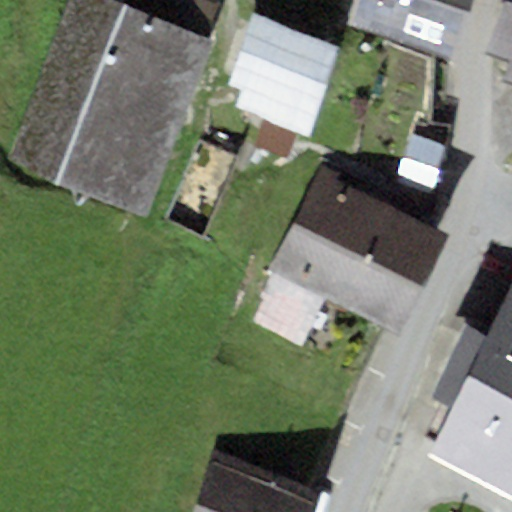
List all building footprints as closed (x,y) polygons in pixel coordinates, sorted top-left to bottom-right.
[(146,217),(211,43),(203,40),(126,11),(96,0),(69,0),(8,165),(146,217)] [(130,0),(126,11),(203,40),(217,3),(209,0),(130,0)] [(470,0),(352,0),(343,26),(448,63),(470,0)] [(511,2),(506,0),(504,0),(485,55),(508,63),(501,81),(511,84),(511,2)] [(307,137),(339,45),(254,15),(229,86),(243,91),(236,113),(307,137)] [(434,193),(447,151),(407,138),(394,180),(434,193)] [(294,226),(424,286),(449,233),(319,173),(294,226)] [(424,286),(294,226),(272,273),(327,298),(403,333),(424,286)] [(327,298),(272,273),(250,321),(304,347),(327,298)] [(511,287),(428,457),(511,498),(511,287)] [(316,511),(321,500),(213,458),(191,511),(316,511)]
